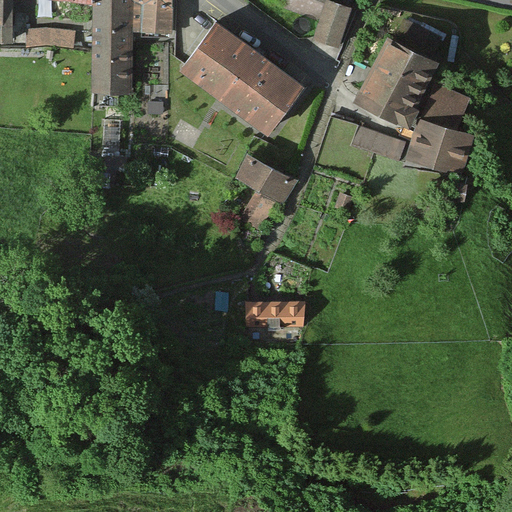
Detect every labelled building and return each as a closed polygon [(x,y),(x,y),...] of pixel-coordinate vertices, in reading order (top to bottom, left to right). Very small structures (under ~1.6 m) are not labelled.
[(57,0),(82,7),(83,0),(0,0),(0,44),(16,45),(15,0),(57,0)] [(133,95),(135,33),(174,34),(175,0),(97,0),(94,94),(133,95)] [(359,2),(355,0),(291,0),(287,13),(323,26),(318,39),(342,48),(359,2)] [(264,55),(223,26),(187,75),(273,138),(310,88),(264,55)] [(410,157),(464,181),(484,138),(465,129),(478,101),(441,85),(451,63),(399,39),(386,67),(368,107),(421,131),(415,144),(410,157)] [(406,140),(358,124),(351,145),(399,161),(406,140)] [(296,180),(252,157),(238,183),(282,206),(289,193),(296,180)] [(264,304),(241,303),(240,326),(298,328),(299,306),(264,304)]
